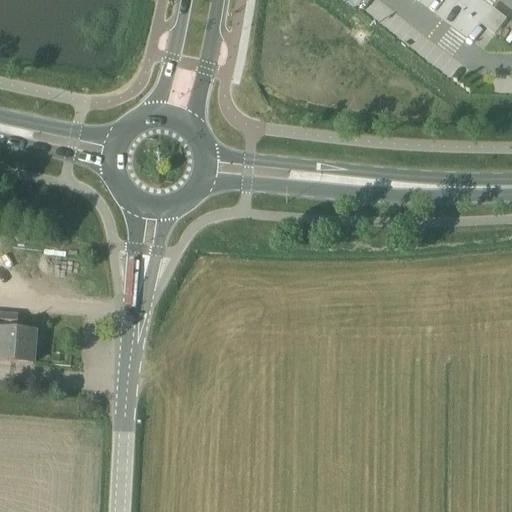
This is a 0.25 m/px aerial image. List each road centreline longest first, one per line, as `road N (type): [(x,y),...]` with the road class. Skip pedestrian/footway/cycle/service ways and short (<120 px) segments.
road 1 (secondary): [(203,182),(381,196),(511,194)]
road 2 (secondary): [(511,179),(205,155)]
road 3 (tertiary): [(121,511),(136,304)]
road 4 (tertiary): [(189,127),(217,0)]
road 5 (tertiary): [(183,0),(152,116)]
